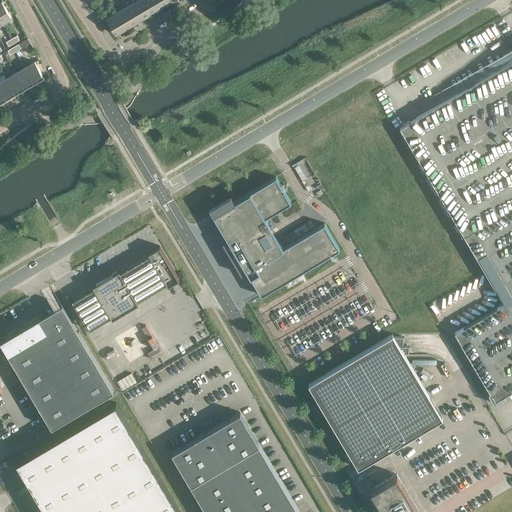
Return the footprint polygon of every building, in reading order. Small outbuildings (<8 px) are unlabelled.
[(153,12),(146,0),(137,0),(135,1),(144,17),(153,12)] [(163,6),(159,0),(146,0),(153,12),(163,6)] [(144,17),(135,1),(125,7),(135,23),(144,17)] [(2,2),(0,2),(0,19),(2,22),(11,17),(2,2)] [(135,23),(125,7),(116,12),(126,28),(135,23)] [(126,28),(116,12),(106,18),(116,34),(126,28)] [(511,60),(399,127),(451,214),(504,303),(454,332),(495,401),(511,390),(511,60)] [(35,61),(25,67),(34,83),(44,77),(35,61)] [(34,83),(25,67),(16,73),(25,88),(34,83)] [(25,88),(16,73),(6,78),(15,94),(25,88)] [(15,94),(6,78),(0,81),(0,88),(6,99),(15,94)] [(276,176),(234,201),(231,196),(210,209),(227,238),(223,241),(233,257),(242,273),(246,270),(261,295),(339,249),(324,223),(283,247),(265,217),(291,202),(276,176)] [(94,288),(87,292),(104,320),(111,316),(112,318),(138,303),(137,300),(166,283),(168,285),(179,279),(159,246),(148,252),(149,254),(120,272),(119,270),(92,285),(94,288)] [(62,303),(39,317),(0,340),(51,427),(113,390),(62,303)] [(392,333),(308,383),(358,468),(442,418),(392,333)] [(180,511),(116,402),(17,461),(46,511),(180,511)] [(171,452),(178,464),(206,511),(299,511),(240,412),(171,452)] [(419,511),(397,473),(370,489),(384,511),(419,511)]
